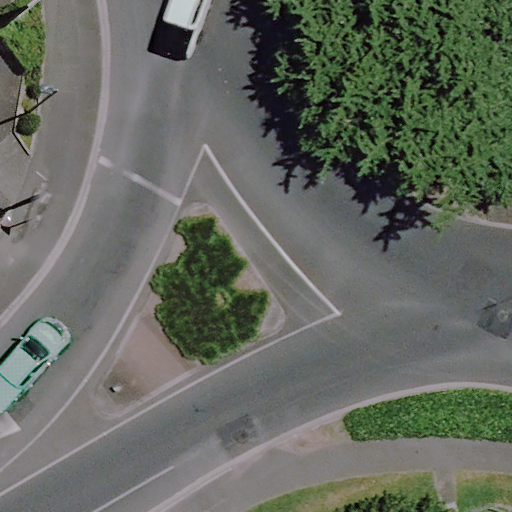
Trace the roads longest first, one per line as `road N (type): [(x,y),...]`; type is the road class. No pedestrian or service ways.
road 1 (secondary): [(482,290),(215,428),(24,511)]
road 2 (secondary): [(0,407),(86,295),(151,187),(209,64)]
road 3 (secondary): [(482,290),(390,269),(309,221),(247,150),(209,64)]
